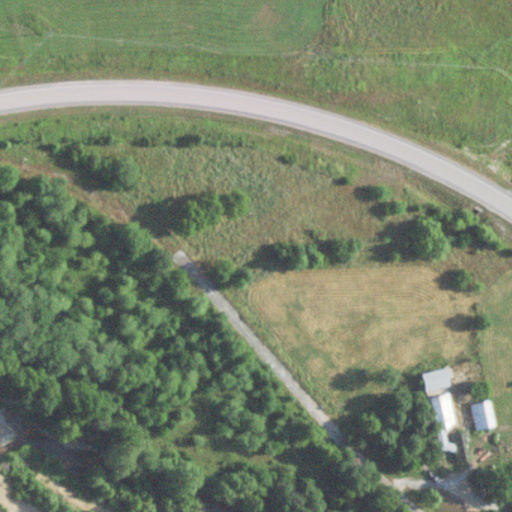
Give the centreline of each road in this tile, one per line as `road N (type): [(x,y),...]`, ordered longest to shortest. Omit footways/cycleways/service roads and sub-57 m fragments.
road 1 (secondary): [(511,209),(403,152),(322,122),(236,104),(129,96),(0,103)]
road 2 (residential): [(414,511),(344,448),(177,252)]
